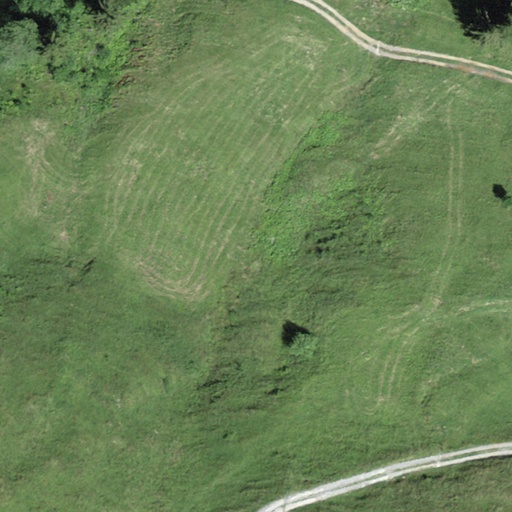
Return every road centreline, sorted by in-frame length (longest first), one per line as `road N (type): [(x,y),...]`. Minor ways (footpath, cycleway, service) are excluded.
road 1 (track): [(511,445),(270,511)]
road 2 (track): [(308,0),(383,54),(511,77)]
